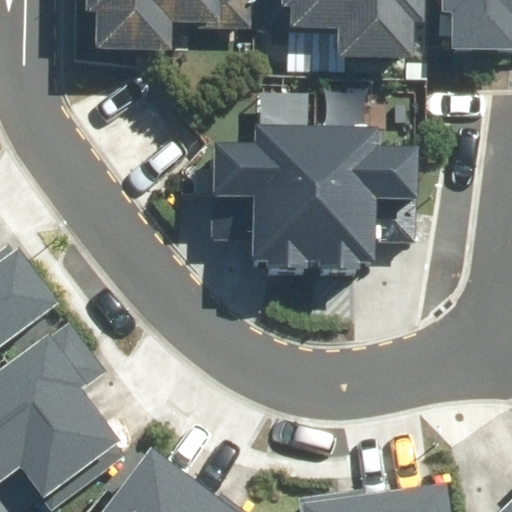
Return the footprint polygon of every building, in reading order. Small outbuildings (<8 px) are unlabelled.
[(214,0),(89,0),(92,57),(216,52),(214,0)] [(276,0),(276,36),(353,36),(353,70),(417,71),(417,0),(276,0)] [(511,0),(435,0),(435,54),(507,55),(507,26),(511,25),(511,0)] [(290,99),(202,174),(311,301),(399,226),(290,99)] [(0,340),(66,292),(26,238),(0,257),(0,340)] [(117,359),(77,306),(0,363),(0,454),(16,443),(44,480),(120,424),(88,381),(117,359)] [(235,511),(140,450),(99,511),(235,511)] [(450,511),(449,490),(301,498),(302,511),(450,511)]
